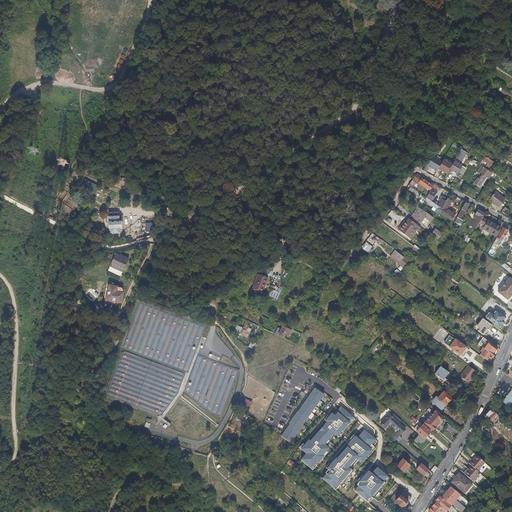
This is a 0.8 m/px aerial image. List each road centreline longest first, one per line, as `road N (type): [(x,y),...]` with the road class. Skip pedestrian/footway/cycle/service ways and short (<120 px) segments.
road 1 (residential): [(511,225),(416,169),(353,255)]
road 2 (residential): [(511,336),(418,511)]
